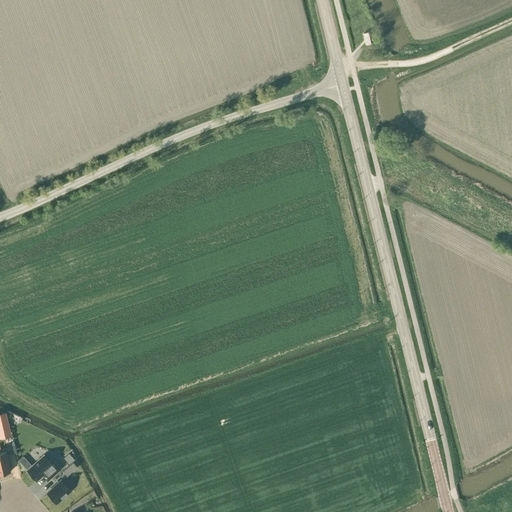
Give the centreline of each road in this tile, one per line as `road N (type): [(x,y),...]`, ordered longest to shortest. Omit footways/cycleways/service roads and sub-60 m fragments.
road 1 (secondary): [(448,511),(342,85)]
road 2 (unclassified): [(0,217),(215,122),(342,85)]
road 3 (track): [(338,68),(430,59),(511,21)]
